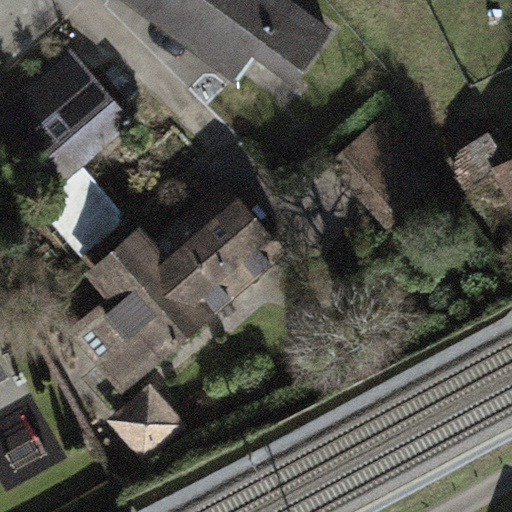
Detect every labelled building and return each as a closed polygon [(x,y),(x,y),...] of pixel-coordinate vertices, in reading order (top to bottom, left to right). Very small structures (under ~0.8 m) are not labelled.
[(222,0),(133,0),(193,42),(222,0)] [(326,19),(299,0),(222,0),(193,42),(237,73),(252,51),(286,75),(326,19)] [(0,116),(58,184),(131,123),(69,50),(0,108),(0,116)] [(383,123),(332,166),(389,234),(440,191),(383,123)] [(511,159),(498,167),(511,193),(511,159)] [(219,183),(152,243),(137,227),(90,269),(106,286),(56,332),(117,399),(282,252),(219,183)] [(150,383),(107,419),(143,463),(187,427),(150,383)]
